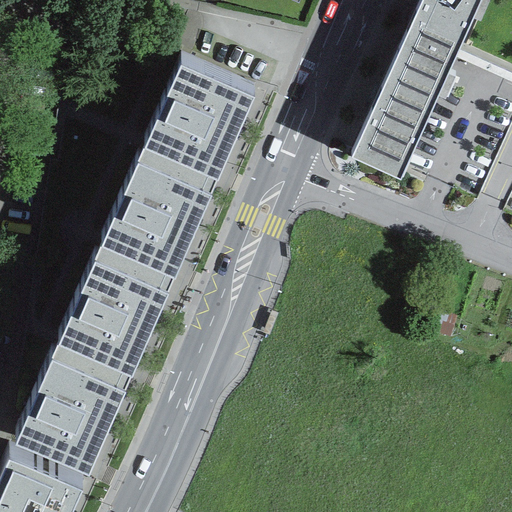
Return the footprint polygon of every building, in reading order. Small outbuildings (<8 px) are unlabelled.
[(511,0),(419,0),(348,155),(399,178),(406,164),(458,50),(511,74),(511,0)] [(253,95),(179,63),(143,147),(216,178),(253,95)] [(174,277),(216,178),(143,147),(101,246),(174,277)] [(130,378),(174,277),(101,246),(58,342),(130,378)] [(87,476),(130,378),(58,342),(14,443),(87,476)] [(70,511),(80,489),(8,458),(0,476),(0,511),(70,511)]
